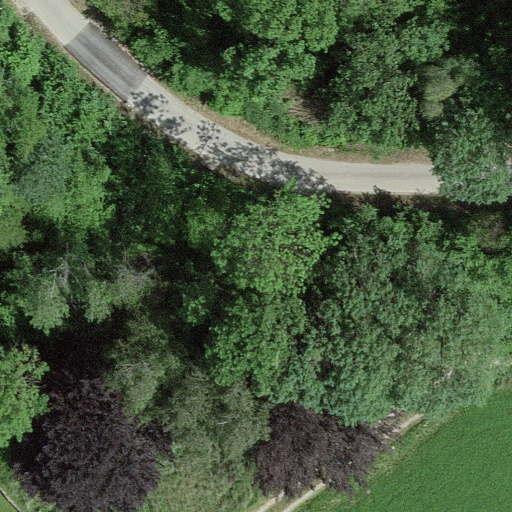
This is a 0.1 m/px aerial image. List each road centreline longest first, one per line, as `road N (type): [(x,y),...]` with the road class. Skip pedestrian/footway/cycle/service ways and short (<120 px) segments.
road 1 (unclassified): [(511,183),(348,177),(245,152),(140,91),(44,0)]
road 2 (track): [(511,338),(280,511)]
